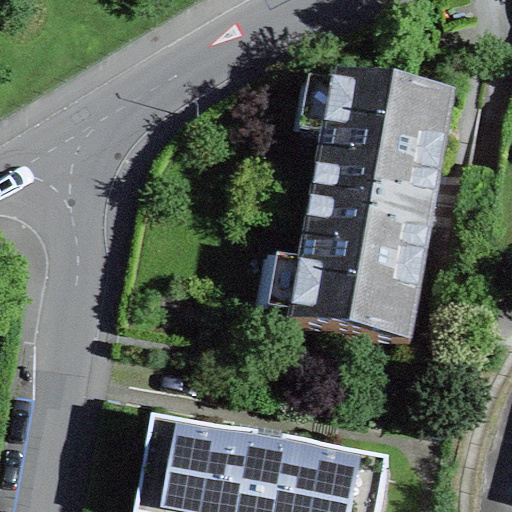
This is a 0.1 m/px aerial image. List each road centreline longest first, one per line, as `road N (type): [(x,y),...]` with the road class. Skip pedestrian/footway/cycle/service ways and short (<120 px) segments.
road 1 (residential): [(28,511),(78,246),(67,186),(45,152)]
road 2 (residential): [(45,152),(309,0)]
